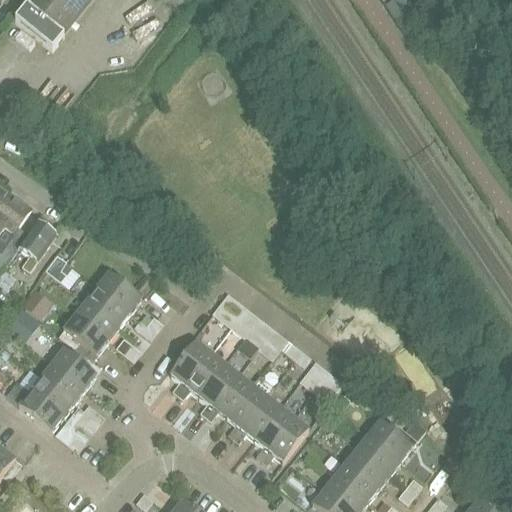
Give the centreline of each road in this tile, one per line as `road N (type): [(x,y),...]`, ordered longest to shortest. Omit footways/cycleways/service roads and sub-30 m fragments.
road 1 (residential): [(153,471),(127,392),(198,308)]
road 2 (residential): [(344,374),(221,281),(198,308)]
road 3 (residential): [(0,419),(109,507)]
